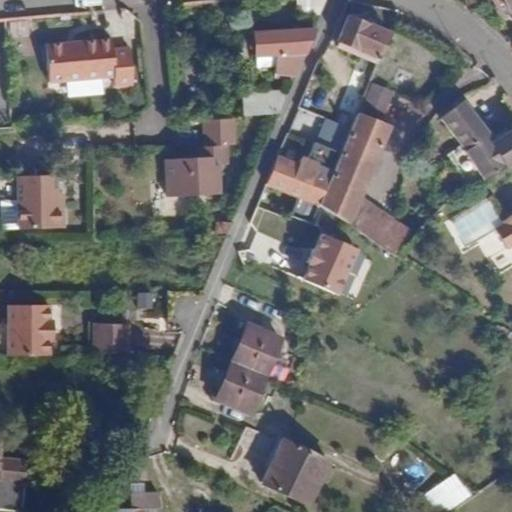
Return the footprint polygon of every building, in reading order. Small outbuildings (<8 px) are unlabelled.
[(337,42),(339,43),(378,59),(388,34),(346,18),(337,42)] [(286,78),(291,80),(312,30),(258,32),(259,67),(276,66),(277,73),(286,73),(286,78)] [(108,40),(43,45),(46,82),(111,77),(112,87),(130,85),(127,48),(109,50),(108,40)] [(378,59),(339,43),(337,49),(376,65),(378,59)] [(381,117),(390,92),(365,82),(355,108),(381,117)] [(241,94),(241,120),(274,119),(276,115),(286,92),(241,94)] [(442,120),(486,184),(511,163),(511,129),(492,144),(464,103),(442,120)] [(384,129),(354,116),(328,179),(316,208),(345,225),(355,200),(384,129)] [(163,161),(162,179),(214,178),(213,167),(224,166),(224,147),(232,146),(232,121),(201,122),(202,147),(202,151),(192,160),(186,161),(163,161)] [(186,148),(186,161),(192,160),(202,151),(202,147),(186,148)] [(316,208),(328,179),(276,156),(265,183),(271,186),(274,188),(267,205),(288,215),(287,218),(309,227),(316,208)] [(0,176),(0,185),(37,184),(36,175),(0,176)] [(215,196),(214,178),(162,179),(163,198),(215,196)] [(0,229),(44,228),(44,202),(37,202),(37,193),(37,184),(0,185),(0,229)] [(345,225),(375,243),(387,219),(355,200),(345,225)] [(285,222),(287,218),(288,215),(267,205),(264,211),(285,222)] [(511,213),(498,222),(500,224),(491,230),(503,250),(511,244),(511,213)] [(209,231),(225,237),(230,224),(215,218),(209,231)] [(418,238),(387,219),(375,243),(398,256),(418,238)] [(334,298),(353,251),(314,234),(294,281),(334,298)] [(8,306),(8,323),(51,323),(51,321),(49,321),(49,305),(8,306)] [(8,323),(7,355),(48,355),(48,339),(51,339),(51,323),(8,323)] [(93,354),(127,354),(129,326),(96,325),(93,354)] [(246,326),(231,362),(265,378),(280,340),(246,326)] [(251,414),(265,378),(231,362),(216,398),(251,414)] [(267,484),(306,501),(327,457),(282,436),(268,466),(274,469),(267,484)] [(0,480),(24,483),(25,463),(0,460),(0,480)] [(450,473),(422,493),(434,511),(444,511),(467,496),(450,473)] [(128,485),(129,494),(143,493),(142,484),(128,485)] [(130,502),(129,511),(159,511),(158,492),(143,493),(129,494),(130,502)]
